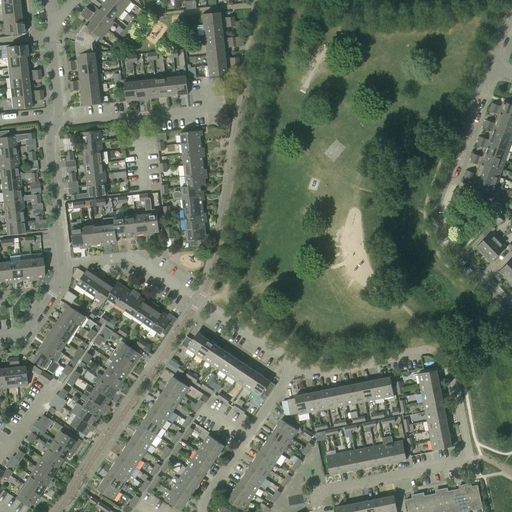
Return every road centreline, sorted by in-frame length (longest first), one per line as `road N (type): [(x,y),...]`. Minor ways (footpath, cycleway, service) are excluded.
road 1 (residential): [(316,511),(319,495),(332,486),(455,463),(463,454),(450,355),(310,373),(292,366)]
road 2 (residential): [(511,315),(445,246),(435,220),(487,66)]
road 3 (residential): [(292,366),(127,255),(62,262)]
road 4 (residential): [(203,511),(292,366)]
road 5 (residential): [(54,125),(210,109)]
road 6 (residential): [(62,262),(54,125)]
